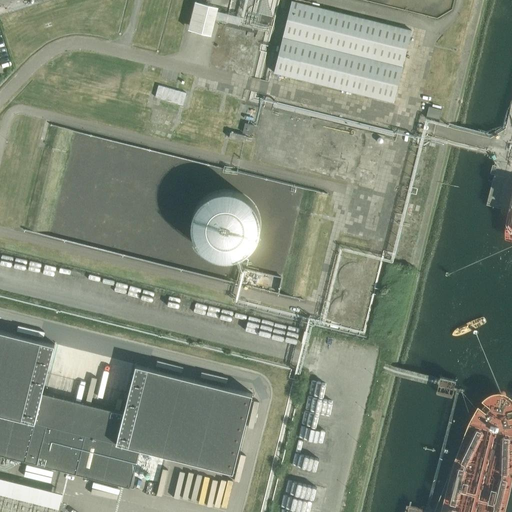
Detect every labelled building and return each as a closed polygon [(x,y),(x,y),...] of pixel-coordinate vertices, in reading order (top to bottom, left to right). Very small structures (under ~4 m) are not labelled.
[(411,31),(292,1),(274,73),(394,103),(411,31)] [(158,86),(155,98),(183,106),(186,94),(158,86)] [(429,107),(426,118),(439,121),(442,110),(429,107)] [(159,108),(152,132),(169,137),(176,113),(159,108)] [(245,123),(243,133),(251,135),(254,125),(245,123)] [(194,200),(195,229),(206,259),(233,258),(250,252),(250,245),(260,241),(260,220),(249,190),(219,191),(194,200)] [(55,344),(0,330),(0,454),(121,485),(130,487),(140,448),(233,472),(253,394),(136,364),(124,413),(43,393),(55,344)] [(326,487),(307,484),(306,484),(301,483),(301,488),(310,490),(310,494),(318,496),(318,494),(324,495),(326,487)]
